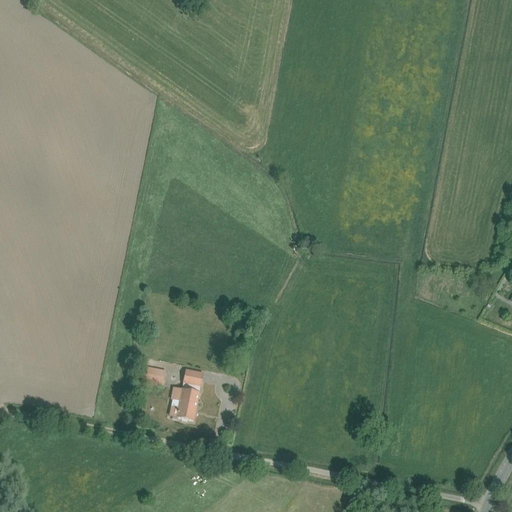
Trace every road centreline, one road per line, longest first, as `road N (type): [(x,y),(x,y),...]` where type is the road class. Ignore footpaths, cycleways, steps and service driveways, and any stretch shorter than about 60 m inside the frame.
road 1 (unclassified): [(487,503),(150,438)]
road 2 (track): [(150,438),(0,413)]
